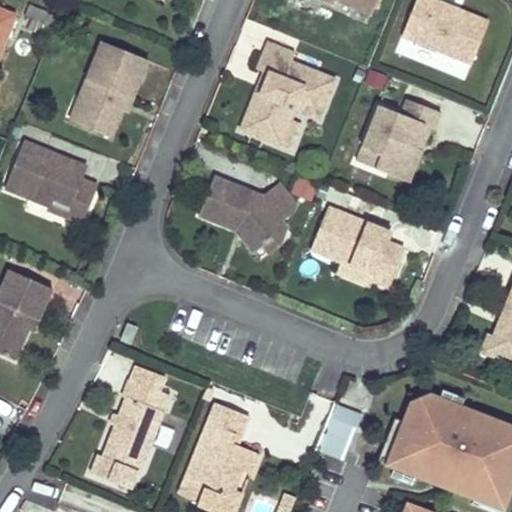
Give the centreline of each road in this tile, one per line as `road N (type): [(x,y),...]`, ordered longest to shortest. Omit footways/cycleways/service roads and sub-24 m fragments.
road 1 (residential): [(511,109),(424,327),(397,351),(360,356)]
road 2 (residential): [(0,507),(35,451),(126,255)]
road 3 (residential): [(126,255),(231,0)]
road 4 (residential): [(360,356),(126,255)]
